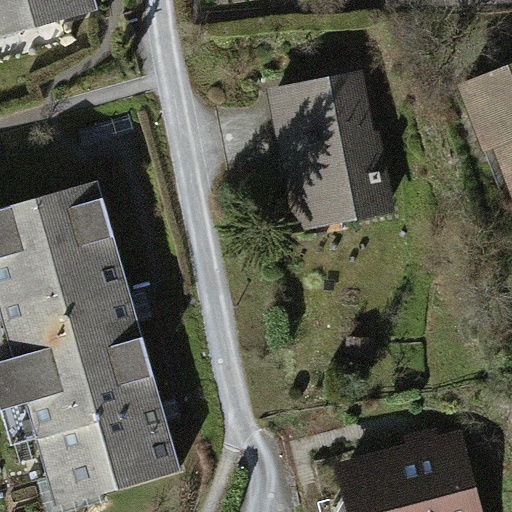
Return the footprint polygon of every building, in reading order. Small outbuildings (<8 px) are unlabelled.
[(0,0),(0,36),(98,9),(95,0),(0,0)] [(511,66),(464,85),(475,114),(485,110),(511,180),(511,66)] [(357,76),(274,91),(300,225),(388,208),(374,136),(369,137),(357,76)] [(162,401),(99,180),(0,207),(0,307),(57,505),(182,469),(162,401)] [(473,511),(455,440),(346,469),(352,496),(345,500),(336,511),(473,511)]
